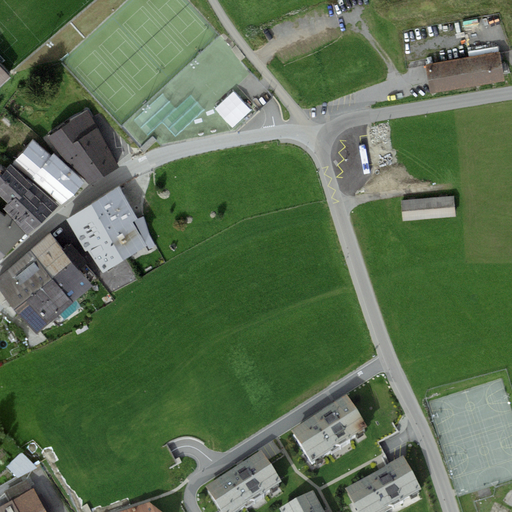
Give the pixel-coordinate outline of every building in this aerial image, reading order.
[(425,64),(430,93),(504,81),(499,52),(425,64)] [(0,87),(10,78),(0,66),(0,87)] [(48,138),(88,183),(119,167),(87,110),(48,138)] [(33,140),(13,163),(62,203),(85,181),(54,153),(51,156),(33,140)] [(8,214),(26,234),(59,205),(11,164),(0,176),(0,195),(9,204),(3,208),(8,214)] [(119,186),(92,204),(124,259),(147,245),(149,249),(156,246),(149,234),(144,217),(138,218),(119,186)] [(401,201),(403,221),(456,216),(454,196),(401,201)] [(103,272),(124,259),(92,204),(67,219),(103,272)] [(0,212),(0,250),(5,255),(26,234),(8,214),(5,216),(0,212)] [(50,234),(29,252),(51,278),(73,303),(93,286),(79,270),(88,263),(71,244),(64,250),(50,234)] [(0,276),(0,290),(16,309),(51,278),(29,252),(0,276)] [(73,303),(51,278),(16,309),(37,334),(73,303)] [(347,405),(292,440),(312,471),(367,436),(347,405)] [(20,485),(36,470),(22,455),(6,469),(20,485)] [(261,459),(206,493),(217,511),(247,511),(282,491),(261,459)] [(403,463),(345,494),(355,511),(391,511),(421,496),(403,463)] [(4,495),(11,507),(13,511),(49,511),(41,497),(36,500),(27,483),(4,495)] [(321,511),(313,498),(286,511),(321,511)]
